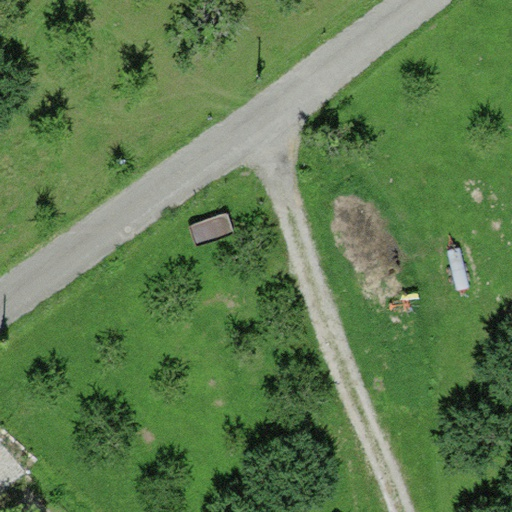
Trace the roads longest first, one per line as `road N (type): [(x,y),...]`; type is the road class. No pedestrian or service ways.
road 1 (residential): [(0,310),(271,118),(421,0)]
road 2 (track): [(400,511),(313,297),(271,118)]
